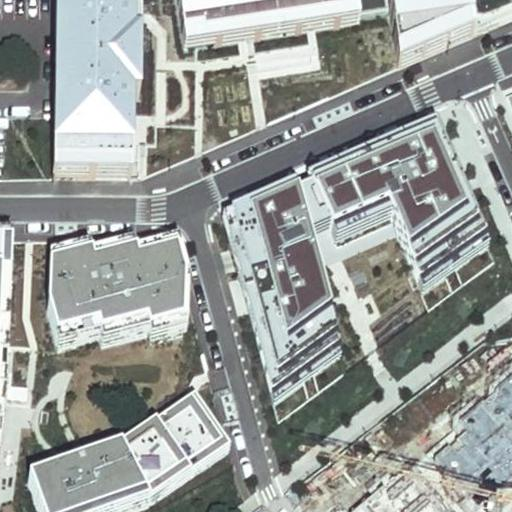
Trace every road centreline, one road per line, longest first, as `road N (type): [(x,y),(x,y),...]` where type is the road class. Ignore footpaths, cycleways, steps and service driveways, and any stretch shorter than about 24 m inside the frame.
road 1 (residential): [(187,203),(282,511)]
road 2 (residential): [(466,78),(187,203)]
road 3 (residential): [(187,203),(0,209)]
